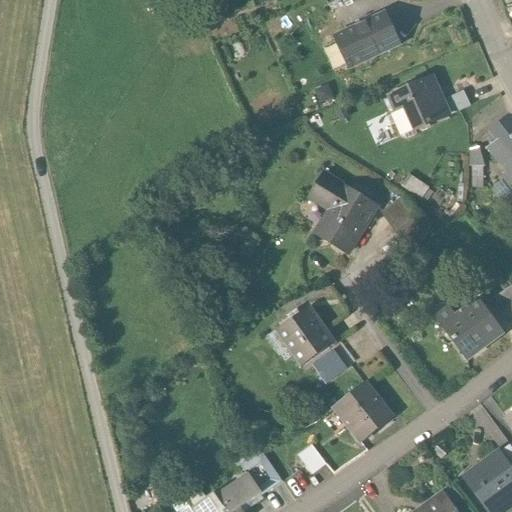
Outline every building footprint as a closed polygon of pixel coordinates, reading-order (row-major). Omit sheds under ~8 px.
[(338,0),(329,4),(341,32),(364,20),(355,0),(338,0)] [(400,40),(386,10),(364,20),(341,32),(352,54),(364,49),(367,56),(400,40)] [(451,118),(434,76),(390,95),(397,110),(406,106),(416,128),(418,132),(451,118)] [(406,106),(397,110),(390,113),(399,135),(416,128),(406,106)] [(511,117),(509,114),(492,128),(503,143),(492,151),(508,171),(511,175),(511,117)] [(474,167),(484,167),(479,148),(472,150),(471,167),(474,167)] [(474,167),(474,188),(483,188),(484,167),(474,167)] [(511,175),(508,171),(500,178),(511,192),(511,175)] [(378,205),(325,175),(312,198),(333,210),(317,238),(348,256),(378,205)] [(412,177),(404,189),(421,199),(428,187),(412,177)] [(418,215),(405,198),(383,216),(396,232),(418,215)] [(418,215),(396,232),(409,249),(431,232),(418,215)] [(511,288),(493,301),(507,320),(511,316),(511,288)] [(504,334),(478,300),(457,315),(452,308),(436,320),(467,361),(502,336),(504,334)] [(335,347),(312,311),(279,332),(302,368),(335,347)] [(393,417),(368,385),(337,409),(362,441),(393,417)] [(511,448),(509,444),(498,452),(511,470),(511,469),(511,448)] [(312,474),(313,475),(326,466),(313,447),(300,456),(312,474)] [(511,511),(511,471),(511,470),(498,452),(463,478),(488,511),(511,511)] [(251,476),(263,496),(283,484),(264,453),(244,465),(251,476)] [(263,496),(251,476),(197,511),(245,511),(265,499),(263,496)] [(456,511),(442,492),(413,511),(456,511)]
